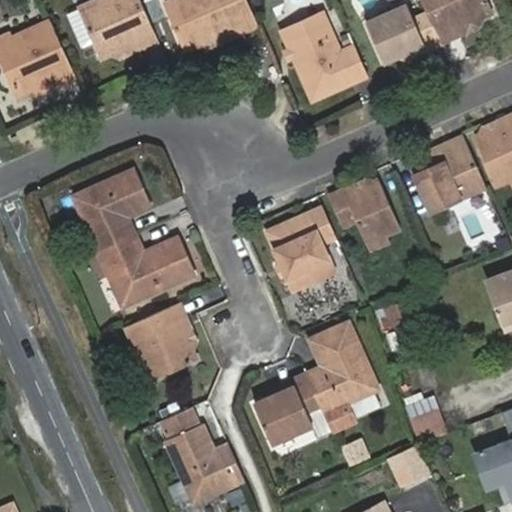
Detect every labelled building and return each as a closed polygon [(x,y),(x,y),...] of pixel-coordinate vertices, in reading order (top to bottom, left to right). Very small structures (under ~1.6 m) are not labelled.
[(147,45),(161,39),(143,0),(97,0),(96,1),(101,9),(87,15),(98,39),(105,55),(116,50),(144,38),(147,45)] [(170,0),(168,1),(172,11),(189,4),(186,0),(170,0)] [(245,31),(261,24),(250,0),(186,0),(189,4),(172,11),(188,47),(211,38),(243,23),(245,31)] [(425,0),(430,9),(443,40),(459,33),(457,26),(485,13),(496,9),(492,0),(425,0)] [(83,7),(87,15),(101,9),(96,1),(83,7)] [(443,40),(430,9),(417,14),(411,2),(370,21),(387,57),(399,52),(428,39),(430,46),(443,40)] [(83,7),(71,12),(86,44),(98,39),(87,15),(83,7)] [(335,88),(371,73),(357,43),(345,49),(328,10),(286,28),(294,45),(297,54),(316,96),(335,88)] [(483,23),(485,13),(457,26),(459,33),(483,23)] [(64,80),(78,74),(52,17),(15,34),(12,35),(16,45),(4,51),(21,89),(40,81),(61,72),(64,80)] [(243,23),(211,38),(214,44),(245,31),(243,23)] [(0,34),(0,41),(4,51),(16,45),(12,35),(15,34),(12,29),(0,34)] [(144,38),(116,50),(125,55),(147,45),(144,38)] [(428,39),(399,52),(409,55),(430,46),(428,39)] [(293,56),(297,54),(294,45),(289,47),(293,56)] [(43,89),(64,80),(61,72),(40,81),(43,89)] [(509,127),(483,139),(475,142),(497,191),(511,184),(511,120),(508,123),(509,127)] [(485,133),(483,139),(509,127),(508,123),(485,133)] [(430,215),(485,191),(463,141),(448,148),(451,154),(431,164),(411,172),(430,215)] [(428,157),(431,164),(451,154),(448,148),(428,157)] [(74,200),(99,254),(124,243),(116,224),(129,219),(149,210),(142,194),(133,173),(74,200)] [(364,248),(384,239),(397,233),(375,185),(367,189),(342,200),(340,195),(327,201),(339,230),(354,224),(364,248)] [(362,185),(340,195),(342,200),(367,189),(362,185)] [(474,250),(503,237),(485,194),(456,206),(474,250)] [(318,249),(332,243),(323,223),(319,212),(277,231),(264,237),(279,270),(283,278),(290,294),(330,276),(318,249)] [(116,224),(124,243),(131,240),(137,237),(129,219),(116,224)] [(137,237),(131,240),(139,258),(145,254),(137,237)] [(124,243),(99,254),(122,307),(193,276),(184,256),(176,239),(145,254),(139,258),(131,240),(124,243)] [(387,245),(384,239),(364,248),(367,255),(387,245)] [(277,280),(283,278),(279,270),(273,272),(277,280)] [(511,275),(481,287),(497,330),(511,324),(511,275)] [(183,304),(131,328),(148,367),(157,363),(164,376),(199,360),(193,345),(183,322),(189,319),(183,304)] [(402,305),(384,306),(385,327),(404,326),(402,305)] [(197,338),(189,319),(183,322),(193,345),(197,338)] [(511,324),(497,330),(500,338),(511,333),(511,324)] [(333,437),(356,427),(352,417),(347,419),(343,410),(382,392),(352,328),(316,345),(326,367),(331,378),(312,387),(311,388),(321,410),(325,418),(333,437)] [(154,380),(164,376),(157,363),(148,367),(154,380)] [(309,382),(311,388),(312,387),(331,378),(326,367),(306,376),(309,382)] [(310,415),(321,410),(311,388),(309,382),(299,386),(301,392),(277,404),(260,412),(276,448),(316,429),(310,415)] [(276,397),(277,404),(301,392),(299,386),(276,397)] [(405,401),(420,442),(448,432),(433,391),(405,401)] [(243,479),(229,449),(219,454),(214,445),(204,421),(169,438),(197,499),(243,479)] [(344,445),(351,465),(371,458),(364,438),(344,445)] [(229,449),(225,440),(214,445),(219,454),(229,449)] [(511,442),(475,456),(487,488),(504,481),(508,490),(511,488),(511,442)] [(431,479),(418,453),(390,464),(396,478),(406,474),(413,487),(431,479)]
